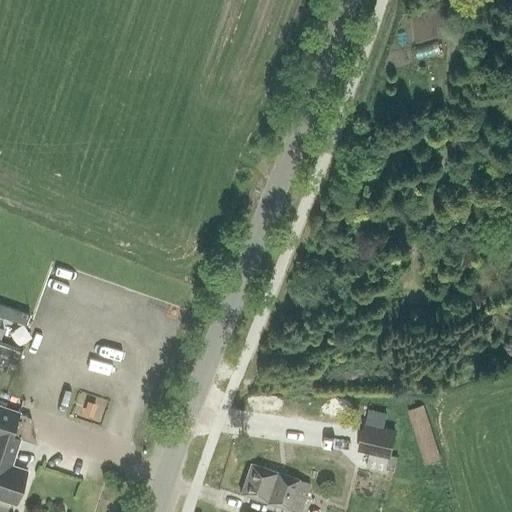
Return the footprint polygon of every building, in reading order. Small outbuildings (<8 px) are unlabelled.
[(0,316),(25,325),(29,314),(0,303),(0,316)] [(425,464),(442,459),(425,404),(408,410),(425,464)] [(10,466),(20,437),(16,436),(21,421),(19,418),(21,413),(0,405),(0,496),(17,502),(27,471),(10,466)] [(391,456),(397,431),(365,424),(359,449),(370,451),(391,456)] [(388,469),(391,456),(370,451),(367,464),(388,469)] [(301,511),(310,484),(297,479),(298,478),(251,462),(241,493),(289,509),(290,508),(301,511)]
